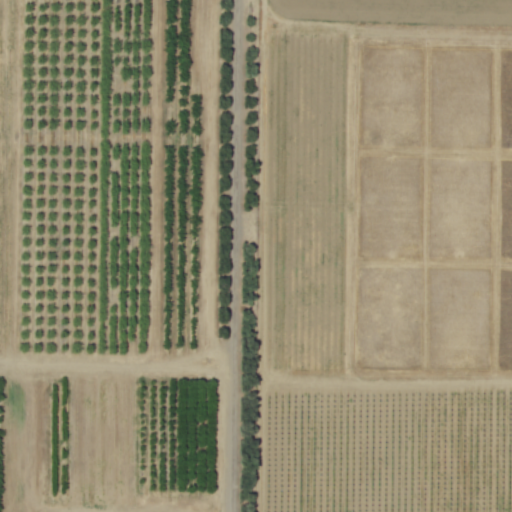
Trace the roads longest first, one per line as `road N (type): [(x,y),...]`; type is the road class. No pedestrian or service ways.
road 1 (track): [(236,0),(229,511)]
road 2 (track): [(258,511),(260,0)]
road 3 (track): [(258,377),(511,382)]
road 4 (track): [(0,365),(230,368)]
